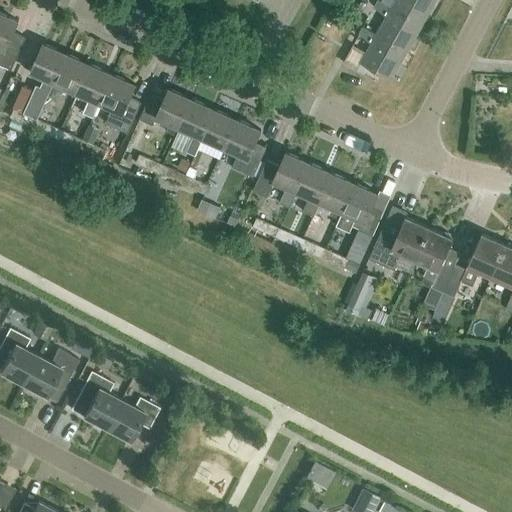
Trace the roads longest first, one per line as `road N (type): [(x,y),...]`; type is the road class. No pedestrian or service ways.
road 1 (residential): [(409,151),(73,0)]
road 2 (residential): [(157,511),(0,427)]
road 3 (residential): [(490,0),(409,151)]
